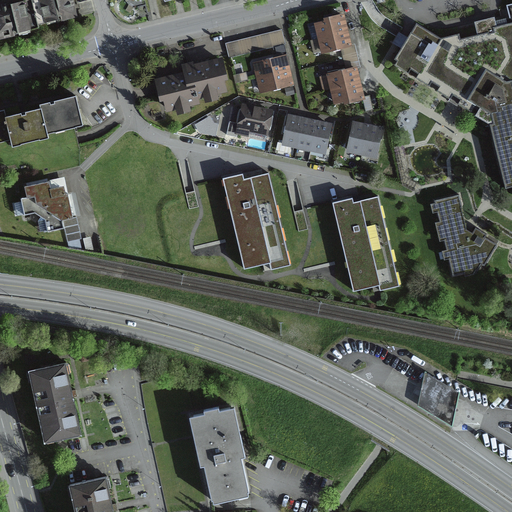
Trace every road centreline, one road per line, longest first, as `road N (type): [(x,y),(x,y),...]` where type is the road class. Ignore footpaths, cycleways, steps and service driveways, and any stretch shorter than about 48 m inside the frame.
road 1 (secondary): [(511,488),(403,415),(271,348),(135,305),(0,284)]
road 2 (secondary): [(0,305),(123,325),(270,371),(421,452),(506,511)]
road 3 (residential): [(112,45),(299,0)]
